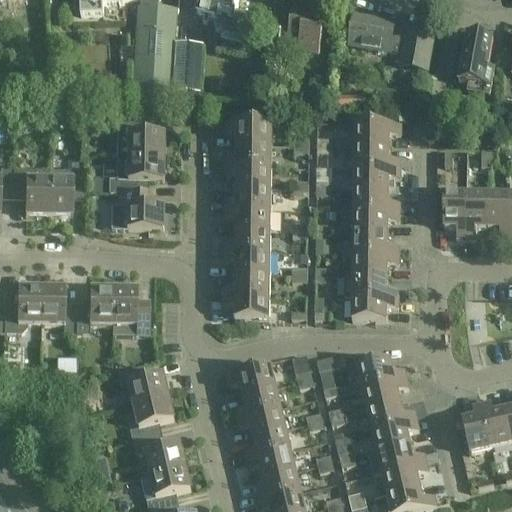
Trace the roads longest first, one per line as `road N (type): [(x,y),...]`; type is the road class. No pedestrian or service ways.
road 1 (residential): [(200,350),(229,362),(267,350),(436,344)]
road 2 (residential): [(0,254),(167,266),(188,281)]
road 3 (residential): [(232,511),(196,371),(200,350)]
road 4 (residential): [(188,281),(196,136)]
road 5 (residential): [(427,272),(429,139)]
